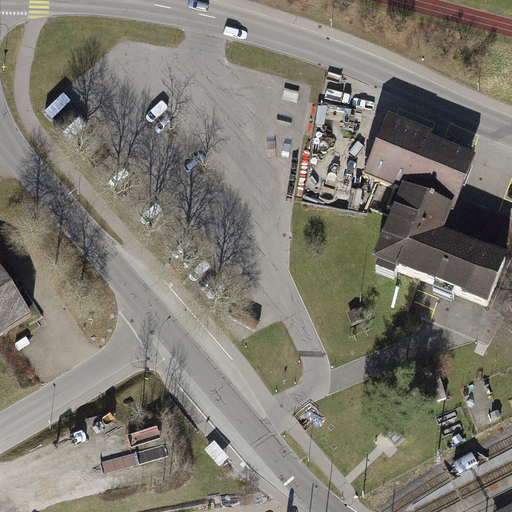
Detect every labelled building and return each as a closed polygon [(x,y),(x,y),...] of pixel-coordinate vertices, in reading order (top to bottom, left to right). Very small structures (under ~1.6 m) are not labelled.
[(397,190),(451,211),(470,164),(429,147),(432,141),(387,123),(365,177),(382,184),(397,190)] [(375,262),(488,308),(506,265),(440,238),(451,211),(397,190),(385,217),(388,218),(374,253),(378,255),(375,262)] [(0,339),(25,323),(10,300),(23,292),(5,264),(0,267),(0,339)] [(443,402),(432,368),(413,375),(424,408),(443,402)] [(203,451),(218,468),(228,459),(213,442),(203,451)]
